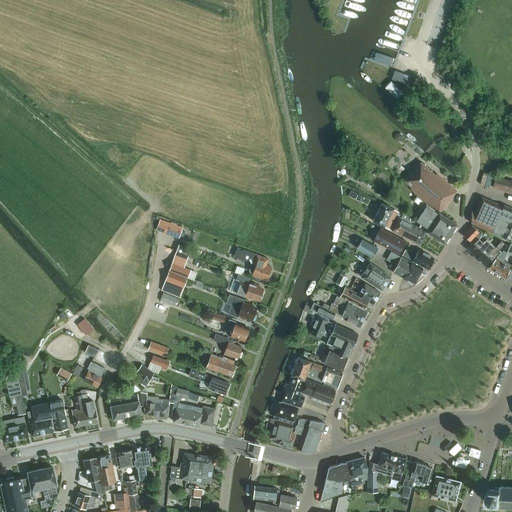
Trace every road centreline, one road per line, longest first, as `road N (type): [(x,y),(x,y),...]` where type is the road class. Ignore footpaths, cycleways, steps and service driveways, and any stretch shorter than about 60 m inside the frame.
road 1 (residential): [(338,453),(337,404),(377,313),(449,264)]
road 2 (residential): [(109,437),(102,394),(171,241)]
road 3 (residential): [(472,183),(475,145),(461,108),(416,57),(439,0)]
road 4 (tertiary): [(496,423),(435,421),(338,453)]
road 5 (tertiary): [(231,443),(167,430),(109,437)]
